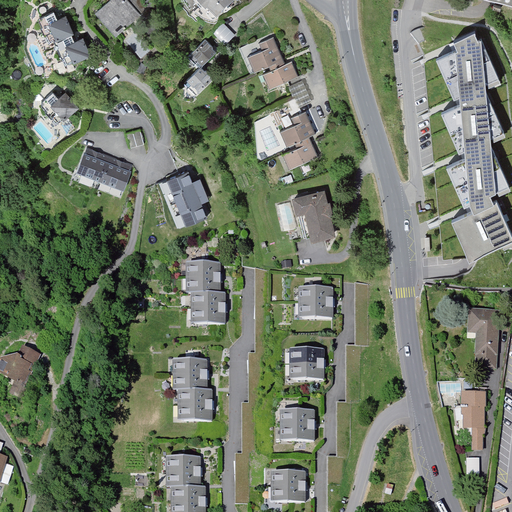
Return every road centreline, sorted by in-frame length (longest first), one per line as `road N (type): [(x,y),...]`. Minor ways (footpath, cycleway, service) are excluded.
road 1 (residential): [(31,511),(87,301),(133,242),(144,163),(168,138),(147,84),(120,74),(80,19),(79,0)]
road 2 (tertiary): [(346,0),(398,214),(422,407)]
road 3 (residential): [(353,511),(375,433),(393,414),(422,407)]
